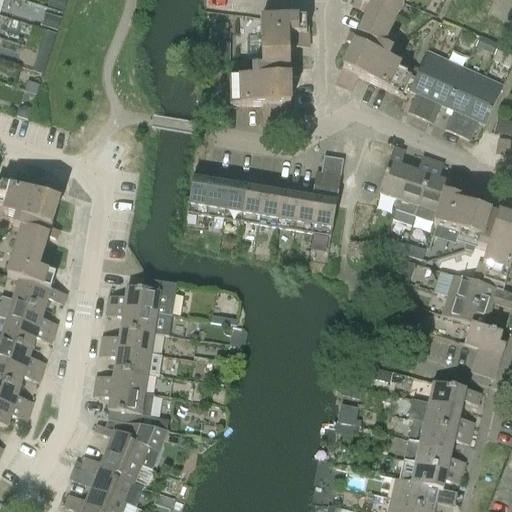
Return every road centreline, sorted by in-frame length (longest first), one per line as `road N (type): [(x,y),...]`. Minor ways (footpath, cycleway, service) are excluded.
road 1 (residential): [(17,511),(71,413),(102,181),(94,168),(0,140)]
road 2 (residential): [(511,178),(352,110),(333,121)]
road 3 (residential): [(333,121),(285,149),(202,132)]
road 4 (residential): [(333,121),(323,70),(326,0)]
